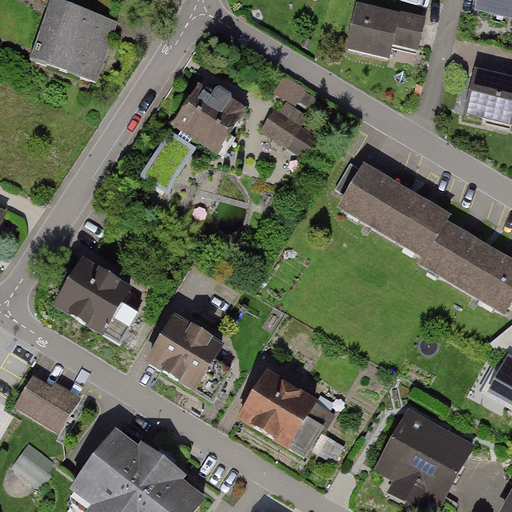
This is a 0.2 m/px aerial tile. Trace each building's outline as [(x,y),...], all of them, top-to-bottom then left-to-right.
[(511,0),(477,0),(474,13),(511,22),(511,0)] [(354,10),(345,54),(386,63),(390,47),(416,53),(422,24),(354,10)] [(95,87),(112,28),(48,11),(31,69),(95,87)] [(511,81),(475,72),(465,115),(508,125),(511,108),(511,81)] [(300,103),(325,117),(330,108),(305,93),(307,91),(283,77),(273,95),(296,109),(300,103)] [(249,111),(203,82),(172,129),(181,134),(192,142),(219,160),(249,111)] [(286,105),(281,113),(303,127),(308,119),(286,105)] [(276,110),(261,133),(305,161),(320,138),(303,127),(281,113),(276,110)] [(177,182),(197,150),(190,145),(192,142),(181,134),(178,138),(171,134),(141,179),(170,198),(173,190),(177,182)] [(365,159),(338,203),(423,254),(418,261),(503,311),(511,296),(511,256),(448,218),(452,211),(365,159)] [(130,293),(84,265),(57,309),(121,347),(139,317),(122,307),(130,293)] [(221,350),(176,322),(150,366),(212,404),(231,373),(213,362),(221,350)] [(511,412),(511,330),(493,347),(503,359),(482,396),(511,412)] [(79,400),(31,372),(10,408),(59,435),(79,400)] [(334,418),(269,378),(242,422),(305,460),(323,430),(325,432),(334,418)] [(478,450),(409,411),(374,474),(393,485),(387,495),(415,511),(425,511),(430,504),(442,511),(478,450)] [(197,511),(207,501),(116,427),(67,487),(97,511),(197,511)] [(54,464),(30,446),(13,470),(36,487),(54,464)] [(511,511),(511,496),(502,511),(511,511)]
